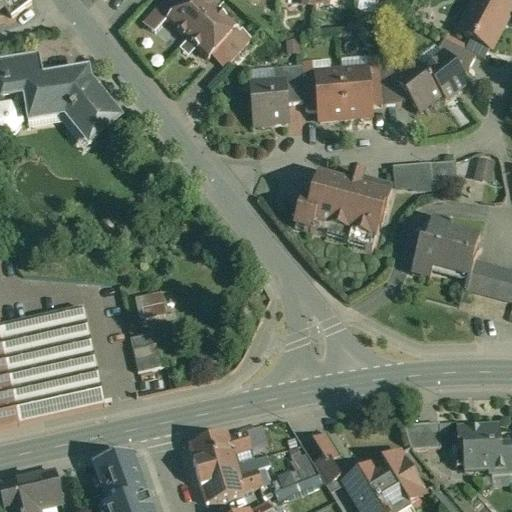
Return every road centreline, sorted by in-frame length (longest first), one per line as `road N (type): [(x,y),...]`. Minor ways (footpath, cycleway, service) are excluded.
road 1 (residential): [(212,179),(261,165),(484,140),(511,67)]
road 2 (residential): [(101,37),(212,179)]
road 3 (secondary): [(0,458),(158,423)]
road 4 (secondary): [(360,381),(511,372)]
road 5 (secondary): [(158,423),(303,392)]
road 6 (residential): [(360,381),(318,305),(279,264)]
road 7 (residential): [(279,264),(303,392)]
